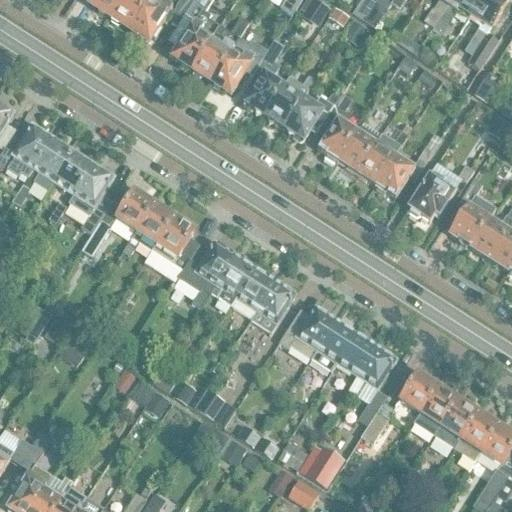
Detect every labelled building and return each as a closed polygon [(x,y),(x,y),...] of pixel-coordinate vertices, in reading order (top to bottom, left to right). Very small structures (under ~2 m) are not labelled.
[(108,22),(122,0),(91,0),(90,4),(94,6),(91,10),(92,12),(97,15),(98,19),(103,22),(106,21),(108,22)] [(151,1),(149,0),(122,0),(108,22),(111,24),(111,27),(117,31),(120,30),(129,36),(151,1)] [(193,28),(171,63),(179,68),(180,73),(185,76),(189,75),(191,76),(219,33),(207,25),(209,21),(203,18),(214,0),(195,0),(182,21),(193,28)] [(181,0),(175,9),(173,16),(182,21),(195,0),(181,0)] [(290,21),(303,0),(285,0),(287,1),(279,14),(290,21)] [(328,14),(307,0),(306,0),(298,14),(302,17),(299,21),(316,32),(328,14)] [(363,0),(351,19),(362,26),(363,25),(379,0),(363,0)] [(379,0),(363,25),(362,26),(374,34),(379,25),(389,10),(398,15),(407,0),(379,0)] [(436,0),(440,2),(424,26),(432,32),(452,0),(436,0)] [(452,0),(432,32),(441,37),(457,13),(468,21),(481,0),(452,0)] [(481,29),(463,57),(471,62),(466,70),(477,77),(496,47),(485,40),(508,6),(498,0),(481,0),(468,21),(481,29)] [(151,1),(129,36),(130,37),(131,40),(137,44),(139,43),(145,46),(147,46),(149,42),(153,45),(160,33),(159,32),(171,13),(151,1)] [(333,13),(327,23),(341,32),(348,22),(333,13)] [(219,33),(191,76),(193,77),(194,81),(198,84),(202,83),(211,88),(233,54),(232,53),(247,29),(239,23),(229,39),(219,33)] [(367,35),(353,26),(342,43),(356,52),(367,35)] [(394,48),(405,55),(410,47),(399,40),(394,48)] [(233,54),(211,88),(213,89),(213,94),(219,97),(223,96),(231,101),(245,79),(251,83),(254,78),(253,78),(260,66),(266,57),(251,48),(249,51),(238,45),(233,54)] [(261,84),(244,110),(254,116),(255,122),(262,121),(266,124),(291,86),(288,84),(283,92),(271,85),(279,72),(273,68),(283,53),(273,46),(266,57),(260,66),(253,78),(254,78),(261,84)] [(415,69),(405,62),(397,73),(408,80),(415,69)] [(435,84),(423,75),(417,83),(430,91),(435,84)] [(474,100),(477,102),(485,107),(499,86),(488,79),(474,100)] [(291,86),(266,124),(268,130),(275,130),(286,137),(286,139),(306,108),(303,105),(315,87),(308,82),(301,92),(291,86)] [(306,108),(286,139),(287,143),(294,142),(303,148),(310,138),(314,141),(328,120),(339,102),(332,98),(325,108),(318,103),(313,112),(306,108)] [(337,125),(317,156),(326,162),(325,164),(334,170),(335,168),(355,136),(344,129),(349,121),(344,117),(351,106),(341,99),(339,102),(328,120),(337,125)] [(0,111),(0,137),(11,119),(0,111)] [(494,122),(486,135),(500,144),(508,131),(494,122)] [(355,136),(335,168),(337,169),(337,168),(347,174),(346,175),(355,181),(381,141),(368,133),(360,128),(355,136)] [(381,141),(355,181),(366,188),(367,187),(375,192),(394,161),(411,134),(404,130),(392,148),(381,141)] [(12,140),(0,158),(0,170),(17,182),(19,178),(26,183),(27,183),(51,145),(30,131),(20,146),(12,140)] [(511,159),(511,135),(502,154),(511,159)] [(26,183),(22,190),(27,193),(31,186),(33,188),(47,197),(52,188),(72,158),(51,145),(27,183),(26,183)] [(375,192),(374,193),(376,194),(375,196),(383,201),(384,199),(393,205),(407,184),(412,187),(431,158),(431,157),(425,153),(412,173),(394,161),(375,192)] [(72,158),(52,188),(72,201),(92,171),(72,158)] [(511,186),(511,175),(501,169),(494,180),(510,190),(511,186)] [(72,201),(67,209),(87,221),(79,233),(90,241),(98,228),(111,207),(101,201),(112,184),(92,171),(72,201)] [(465,188),(473,177),(464,171),(457,183),(465,188)] [(430,178),(407,215),(408,215),(409,221),(414,224),(417,223),(418,222),(428,228),(434,219),(438,221),(449,203),(455,194),(451,191),(430,178)] [(464,215),(448,240),(456,246),(457,249),(463,253),(466,252),(468,254),(488,224),(489,222),(469,210),(481,191),(472,185),(456,210),(464,215)] [(22,190),(11,207),(19,212),(30,195),(27,193),(22,190)] [(131,197),(114,225),(134,238),(152,210),(131,197)] [(134,238),(130,244),(151,257),(173,223),(152,210),(134,238)] [(488,224),(468,254),(487,266),(511,227),(511,213),(499,231),(488,224)] [(173,223),(151,257),(181,277),(198,249),(189,244),(194,237),(173,223)] [(511,227),(487,266),(506,278),(511,267),(511,227)] [(90,241),(80,256),(91,263),(109,235),(98,228),(90,241)] [(22,234),(17,242),(18,243),(13,251),(14,252),(25,258),(34,241),(22,234)] [(18,243),(17,242),(8,237),(0,251),(11,256),(14,252),(13,251),(18,243)] [(128,263),(135,252),(128,247),(121,258),(128,263)] [(181,277),(176,284),(198,298),(190,310),(200,316),(215,292),(233,263),(213,249),(209,256),(198,249),(181,277)] [(233,263),(215,292),(221,296),(215,305),(229,313),(254,275),(233,263)] [(19,280),(43,295),(52,280),(29,265),(19,280)] [(254,275),(229,313),(230,314),(250,326),(274,288),(254,275)] [(250,326),(249,327),(270,340),(294,301),(274,288),(250,326)] [(168,315),(175,305),(166,300),(160,309),(168,315)] [(36,323),(41,314),(35,311),(31,320),(36,323)] [(41,314),(36,323),(24,345),(33,350),(43,332),(42,331),(49,319),(41,314)] [(310,365),(334,327),(314,314),(309,322),(299,316),(278,350),(288,356),(291,353),(310,365)] [(334,327),(310,365),(330,378),(335,369),(354,340),(334,327)] [(375,353),(354,340),(335,369),(356,382),(375,353)] [(375,353),(356,382),(347,396),(367,409),(356,426),(366,433),(382,409),(372,403),(396,366),(375,353)] [(134,361),(127,371),(139,379),(145,369),(134,361)] [(114,389),(127,397),(136,384),(124,375),(114,389)] [(175,386),(159,376),(151,389),(167,399),(175,386)] [(418,420),(436,392),(416,380),(398,407),(418,420)] [(147,408),(154,397),(140,388),(133,399),(147,408)] [(192,415),(201,400),(182,388),(172,403),(192,415)] [(436,392),(418,420),(412,429),(433,442),(457,406),(436,392)] [(204,396),(201,400),(192,415),(223,434),(235,415),(204,396)] [(154,397),(147,408),(143,415),(157,424),(168,407),(154,397)] [(457,406),(433,442),(453,455),(477,419),(457,406)] [(382,409),(366,433),(359,444),(371,452),(393,417),(382,409)] [(497,432),(477,419),(453,455),(473,468),(479,459),(497,432)] [(201,427),(194,439),(207,447),(201,457),(214,465),(228,444),(201,427)] [(260,442),(243,431),(235,443),(252,453),(260,442)] [(511,441),(497,432),(479,459),(500,472),(511,453),(511,441)] [(30,453),(18,471),(29,478),(34,471),(51,445),(40,438),(30,453)] [(278,453),(261,442),(253,454),(270,465),(278,453)] [(0,450),(0,478),(9,465),(18,471),(30,453),(27,451),(20,446),(12,459),(0,450)] [(229,446),(219,463),(234,472),(245,455),(229,446)] [(325,495),(344,466),(316,448),(298,477),(325,495)] [(277,465),(295,476),(305,460),(287,449),(277,465)] [(354,455),(346,467),(354,472),(362,460),(354,455)] [(29,478),(7,511),(32,511),(52,482),(34,471),(29,478)] [(278,503),(291,483),(279,475),(266,496),(278,503)] [(487,511),(490,509),(506,483),(495,476),(472,511),(487,511)] [(60,488),(52,482),(32,511),(56,511),(62,503),(68,493),(72,488),(64,483),(60,488)] [(511,486),(506,483),(490,509),(493,511),(501,511),(511,495),(511,486)] [(298,486),(287,503),(301,511),(310,511),(318,499),(298,486)] [(140,511),(151,496),(144,492),(138,502),(135,500),(127,511),(140,511)] [(79,511),(85,504),(68,493),(62,503),(56,511),(79,511)] [(160,511),(164,507),(154,501),(149,509),(146,511),(160,511)]
